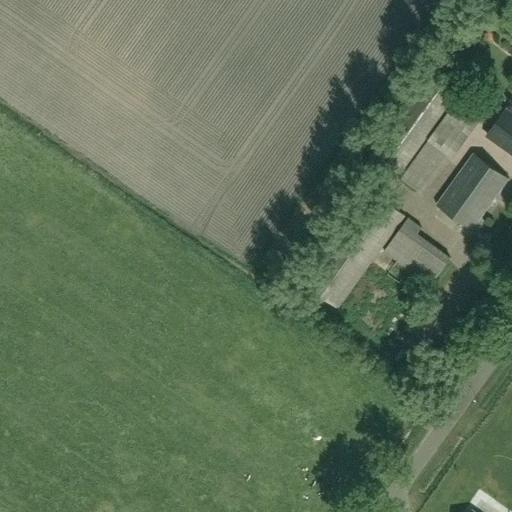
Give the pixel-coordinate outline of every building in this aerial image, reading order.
[(398,177),(460,91),(432,71),(370,157),(398,177)] [(416,190),(443,152),(449,156),(475,120),(452,104),(426,140),(429,142),(401,180),(416,190)] [(511,156),(511,112),(507,110),(486,138),(511,156)] [(471,230),(509,178),(475,154),(437,206),(471,230)] [(338,309),(405,216),(371,191),(304,284),(338,309)] [(432,285),(451,259),(417,234),(422,228),(408,218),(384,251),(397,261),(421,278),(432,285)]
